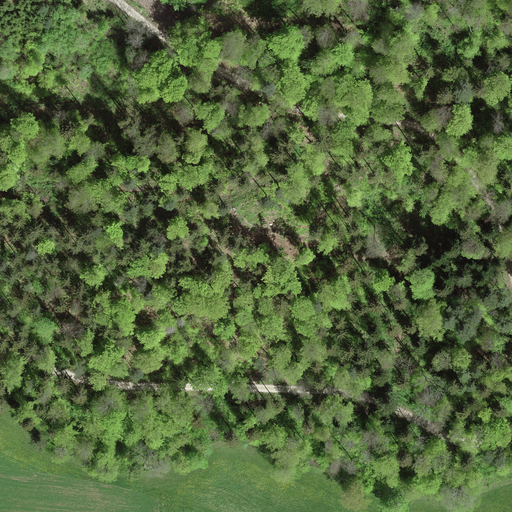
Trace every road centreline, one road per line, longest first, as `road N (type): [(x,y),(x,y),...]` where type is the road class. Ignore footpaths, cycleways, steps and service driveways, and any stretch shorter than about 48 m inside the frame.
road 1 (track): [(511,438),(462,445),(356,393),(143,387),(61,373),(0,350)]
road 2 (track): [(116,0),(194,56),(291,105),(417,122),(440,134),(486,195),(511,269)]
